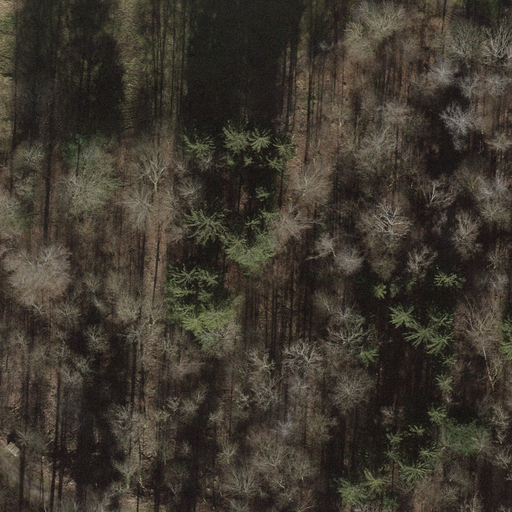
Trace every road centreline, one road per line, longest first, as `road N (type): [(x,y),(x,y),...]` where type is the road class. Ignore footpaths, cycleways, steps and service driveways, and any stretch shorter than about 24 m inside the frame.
road 1 (track): [(386,0),(272,78),(192,114),(124,139),(0,159)]
road 2 (track): [(0,460),(62,500),(113,511)]
